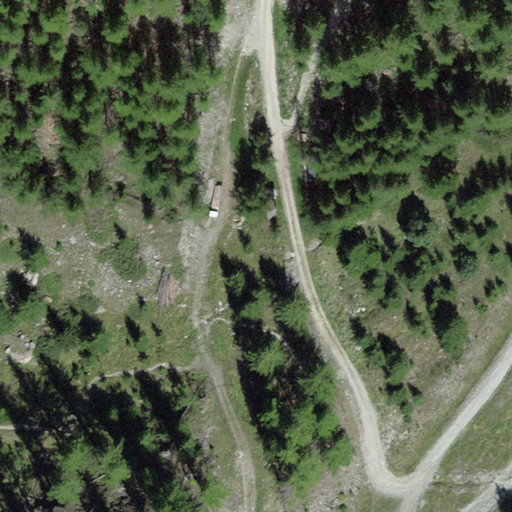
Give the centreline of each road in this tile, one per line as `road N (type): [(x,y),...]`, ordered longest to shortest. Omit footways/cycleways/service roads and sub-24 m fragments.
road 1 (unknown): [(254,511),(242,405),(207,349),(205,258),(260,25)]
road 2 (track): [(277,130),(311,306),(363,397),(377,475),(409,499)]
